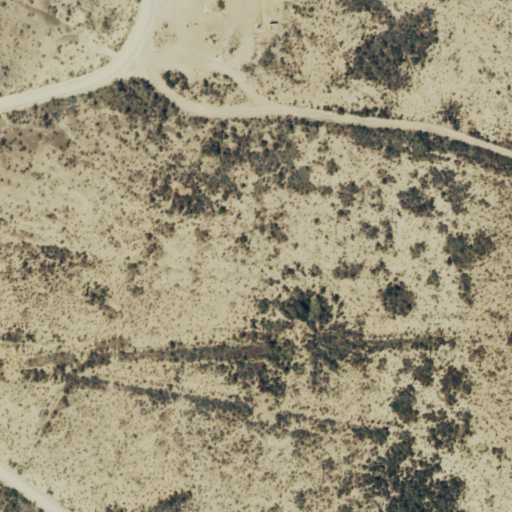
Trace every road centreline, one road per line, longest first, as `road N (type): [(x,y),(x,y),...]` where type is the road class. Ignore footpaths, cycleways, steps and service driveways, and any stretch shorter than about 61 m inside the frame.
road 1 (track): [(240,98),(166,103),(181,158),(285,302),(503,511),(473,153),(240,98)]
road 2 (track): [(166,103),(112,98),(0,114)]
